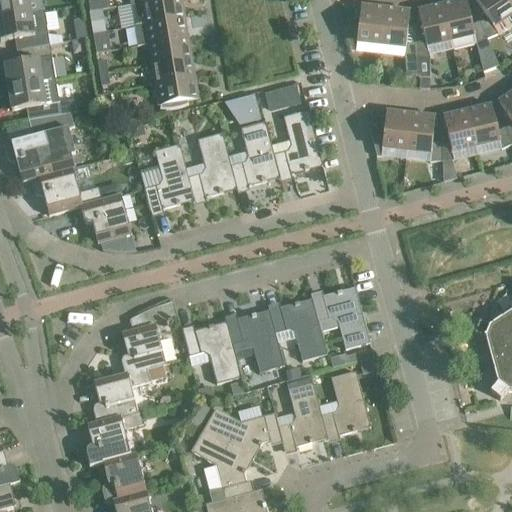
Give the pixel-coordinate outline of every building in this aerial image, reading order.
[(0,0),(0,18),(31,14),(44,12),(41,0),(0,0)] [(134,27),(146,25),(184,19),(180,0),(176,0),(131,7),(134,27)] [(466,0),(442,6),(450,41),(473,35),(476,45),(483,74),(499,67),(487,40),(480,23),(472,27),(466,0)] [(511,11),(504,0),(474,0),(488,19),(480,23),(487,40),(498,35),(511,26),(511,11)] [(421,27),(415,27),(415,38),(416,57),(417,61),(429,60),(429,56),(427,47),(450,41),(442,6),(418,12),(421,27)] [(358,31),(345,30),(350,52),(356,52),(357,43),(381,45),(385,10),(361,7),(358,31)] [(385,10),(381,45),(405,48),(404,58),(405,78),(418,77),(417,61),(416,57),(415,38),(415,27),(408,27),(410,12),(385,10)] [(31,14),(0,18),(0,40),(0,43),(21,39),(23,51),(50,46),(48,33),(44,12),(31,14)] [(90,14),(93,35),(103,33),(99,13),(90,14)] [(138,48),(149,45),(187,39),(184,19),(146,25),(134,27),(138,48)] [(84,20),(74,22),(77,42),(88,40),(84,20)] [(103,33),(93,35),(96,55),(111,52),(107,32),(103,33)] [(187,39),(149,45),(153,66),(190,59),(187,39)] [(25,62),(4,66),(8,89),(55,81),(52,59),(50,46),(23,51),(25,62)] [(153,66),(156,86),(194,79),(190,59),(153,66)] [(98,62),(100,75),(108,73),(106,61),(98,62)] [(100,75),(102,87),(110,86),(108,73),(100,75)] [(194,79),(156,86),(160,110),(170,110),(179,109),(188,106),(188,102),(197,100),(194,79)] [(55,81),(8,89),(12,112),(32,108),(34,120),(61,116),(59,103),(55,81)] [(420,81),(420,89),(420,90),(430,90),(430,89),(430,81),(420,81)] [(280,90),(264,94),(269,113),(285,109),(300,104),(295,86),(280,90)] [(511,123),(511,125),(505,129),(511,144),(511,93),(498,103),(511,123)] [(251,96),(237,99),(240,112),(254,109),(251,96)] [(98,104),(100,116),(109,115),(107,102),(98,104)] [(491,106),(467,112),(475,147),(499,141),(501,151),(511,146),(511,144),(505,129),(497,132),(491,106)] [(274,156),(273,157),(279,180),(323,168),(308,112),(284,119),(291,147),(288,153),(274,156)] [(475,147),(467,112),(443,118),(449,144),(441,144),(442,163),(454,162),(452,152),(475,147)] [(383,148),(407,151),(411,115),(386,113),(384,137),(371,135),(376,158),(382,158),(383,148)] [(33,139),(3,146),(4,148),(7,159),(8,160),(8,161),(9,162),(10,163),(11,163),(12,164),(13,164),(14,164),(15,164),(16,163),(22,184),(31,181),(72,170),(75,170),(73,165),(83,162),(81,154),(75,156),(68,130),(74,129),(70,114),(61,116),(34,120),(29,121),(33,139)] [(430,163),(442,163),(441,144),(432,145),(435,118),(411,115),(407,151),(431,154),(430,163)] [(144,131),(142,122),(127,125),(131,140),(140,137),(144,131)] [(247,154),(229,158),(231,168),(236,191),(279,180),(273,157),(274,156),(265,124),(241,130),(247,154)] [(204,166),(186,171),(188,179),(194,203),(236,191),(231,168),(229,158),(222,135),(198,142),(204,166)] [(160,170),(140,175),(144,191),(150,214),(163,211),(194,203),(188,179),(186,171),(180,147),(155,153),(160,170)] [(72,170),(31,181),(31,182),(32,182),(35,193),(35,194),(36,195),(36,196),(37,196),(38,197),(39,197),(40,198),(41,198),(42,197),(43,197),(49,218),(80,209),(102,203),(102,202),(99,192),(98,190),(79,195),(72,170)] [(105,190),(99,192),(102,202),(105,201),(112,199),(111,193),(105,190)] [(102,203),(80,209),(80,210),(83,221),(84,222),(84,223),(85,224),(86,224),(87,225),(88,225),(89,225),(90,225),(91,225),(92,225),(98,245),(100,245),(131,237),(121,197),(115,199),(112,199),(105,201),(102,202),(102,203)] [(135,253),(131,237),(100,245),(102,252),(112,253),(124,254),(135,253)] [(324,298),(312,301),(318,324),(321,334),(339,329),(345,352),(370,345),(355,289),(324,298)] [(312,301),(269,312),(275,336),(275,335),(290,332),(295,335),(302,363),(327,356),(321,334),(318,324),(312,301)] [(158,309),(161,319),(174,316),(171,305),(158,309)] [(269,312),(226,324),(236,362),(237,361),(255,357),(260,374),(284,368),(275,335),(275,336),(269,312)] [(490,394),(499,401),(507,393),(511,392),(511,312),(489,327),(478,323),(474,335),(485,339),(497,385),(490,394)] [(226,324),(183,335),(189,358),(191,368),(211,363),(217,386),(241,379),(237,361),(236,362),(226,324)] [(121,363),(122,364),(124,375),(124,376),(147,370),(147,371),(166,366),(155,327),(122,336),(127,356),(126,356),(124,357),(123,358),(123,359),(122,360),(122,361),(121,362),(121,363)] [(375,337),(384,361),(396,356),(387,333),(375,337)] [(347,358),(349,366),(362,362),(359,354),(347,358)] [(332,370),(348,366),(345,355),(329,360),(332,370)] [(377,371),(374,359),(361,363),(364,375),(377,371)] [(299,369),(285,373),(288,382),(292,381),(302,378),(299,369)] [(150,384),(147,371),(147,370),(124,376),(94,384),(99,405),(98,405),(97,405),(96,406),(95,407),(94,408),(93,409),(93,410),(93,411),(93,413),(96,424),(96,425),(138,414),(131,389),(150,384)] [(271,386),(286,382),(283,372),(268,376),(271,386)] [(322,417),(321,418),(327,441),(371,429),(356,374),(331,380),(339,408),(336,414),(322,417)] [(279,429),(281,440),(282,445),(284,452),(327,441),(321,418),(322,417),(319,408),(313,385),(310,376),(302,378),(292,381),(288,382),(286,382),(288,392),(295,415),(296,420),(293,425),(279,429)] [(242,382),(230,386),(233,397),(245,393),(242,382)] [(201,407),(195,417),(202,421),(208,410),(201,407)] [(216,410),(203,432),(253,460),(262,445),(281,440),(279,429),(275,415),(241,425),(216,410)] [(86,453),(86,454),(86,456),(89,467),(89,468),(90,469),(103,465),(103,464),(131,457),(124,432),(143,427),(140,413),(138,414),(96,425),(96,424),(87,427),(92,447),(91,448),(90,448),(89,449),(88,449),(88,450),(87,451),(87,452),(86,453)] [(191,425),(185,434),(192,439),(198,429),(191,425)] [(203,432),(191,453),(216,468),(203,471),(212,505),(225,501),(225,502),(249,495),(246,484),(244,476),(253,460),(203,432)] [(0,490),(10,487),(10,488),(20,485),(20,484),(19,484),(16,472),(16,471),(15,471),(15,470),(14,469),(13,469),(13,468),(12,468),(11,468),(10,468),(9,468),(8,468),(7,468),(2,448),(0,448),(0,490)] [(102,492),(102,494),(105,504),(105,506),(113,504),(113,503),(146,494),(136,455),(131,457),(103,464),(103,465),(108,485),(106,486),(105,486),(104,487),(103,488),(103,489),(102,490),(102,491),(102,492)] [(0,490),(0,511),(7,511),(21,508),(19,502),(19,501),(19,500),(18,500),(17,499),(16,498),(15,498),(14,498),(13,498),(10,488),(10,487),(0,490)] [(212,505),(206,506),(207,511),(266,511),(261,491),(249,495),(225,502),(225,501),(212,505)] [(151,511),(146,494),(113,503),(113,504),(115,511),(151,511)]
